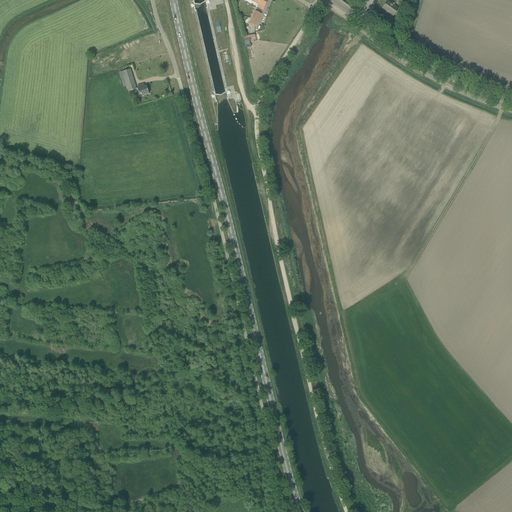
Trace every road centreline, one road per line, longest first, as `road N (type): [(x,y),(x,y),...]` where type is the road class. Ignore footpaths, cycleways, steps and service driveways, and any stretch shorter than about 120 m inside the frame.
road 1 (track): [(340,511),(256,121),(317,0)]
road 2 (primary): [(300,511),(172,0)]
road 3 (tertiary): [(511,103),(400,48)]
road 4 (track): [(225,0),(244,101),(258,110)]
